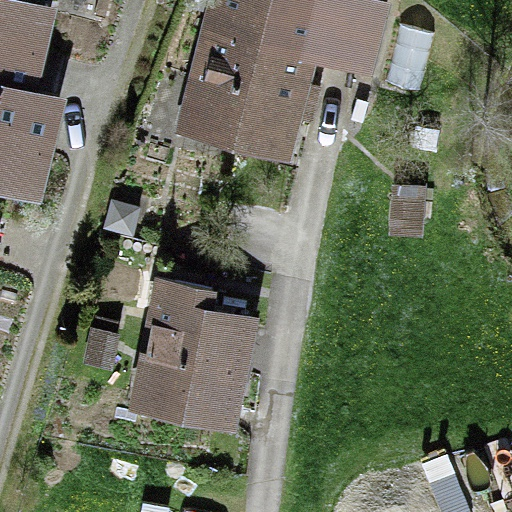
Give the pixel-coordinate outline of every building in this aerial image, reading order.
[(0,0),(0,86),(23,93),(43,9),(4,0),(0,0)] [(225,0),(195,118),(277,139),(313,0),(225,0)] [(0,175),(32,184),(53,100),(23,93),(0,86),(0,175)] [(213,287),(157,275),(151,303),(163,305),(145,394),(226,410),(233,373),(243,375),(249,346),(239,344),(244,320),(208,312),(213,287)] [(87,359),(110,364),(116,332),(94,327),(87,359)]
